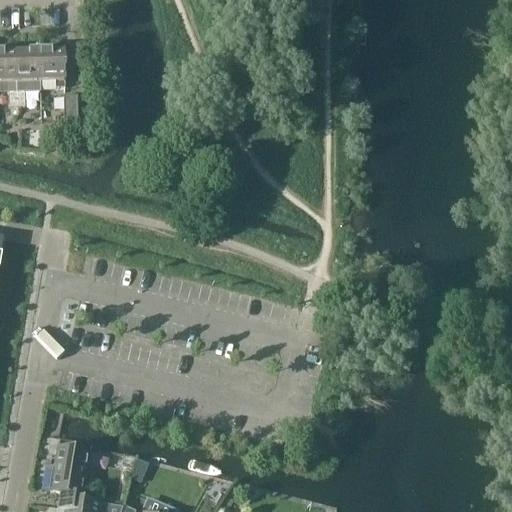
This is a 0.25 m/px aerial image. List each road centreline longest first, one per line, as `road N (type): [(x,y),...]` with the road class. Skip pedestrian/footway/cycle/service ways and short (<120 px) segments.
road 1 (unknown): [(328,233),(317,208),(251,151),(185,0)]
road 2 (residential): [(12,511),(51,287)]
